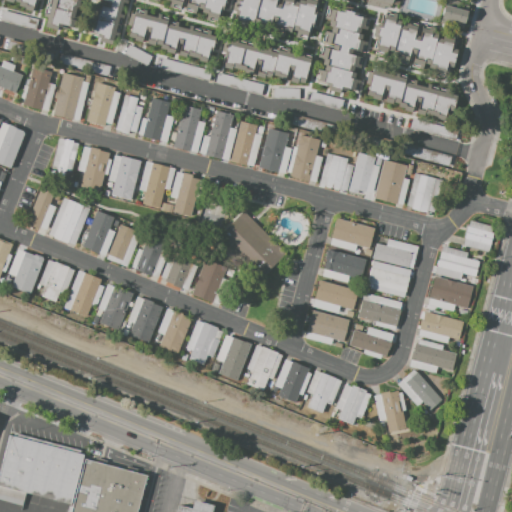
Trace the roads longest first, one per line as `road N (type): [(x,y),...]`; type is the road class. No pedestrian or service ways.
road 1 (secondary): [(278,488),(0,372)]
road 2 (secondary): [(491,353),(450,511)]
